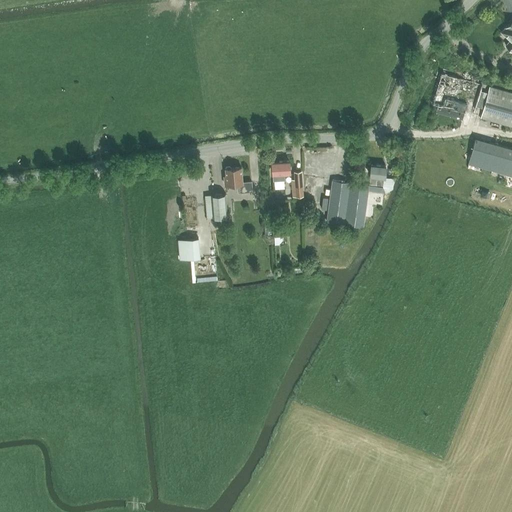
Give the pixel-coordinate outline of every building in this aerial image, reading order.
[(511,20),(510,22),(502,31),(510,40),(505,45),(511,51),(511,50),(511,20)] [(482,83),(443,71),(434,103),(465,112),(465,111),(474,114),(476,105),(484,108),(481,117),(511,126),(511,91),(491,85),(489,92),(481,89),(482,83)] [(511,147),(476,138),(468,163),(511,175),(511,147)] [(289,161),(272,162),(273,180),(274,180),(284,180),(285,180),(285,172),(290,172),(289,161)] [(371,164),(369,184),(384,185),(385,177),(386,166),(371,164)] [(224,168),(225,176),(224,176),(225,184),(236,183),(239,192),(252,191),(251,181),(243,182),(241,166),(224,168)] [(295,181),(292,182),(293,195),(303,195),(301,171),(294,171),(295,178),(295,181)] [(332,179),(326,222),(364,227),(370,184),(332,179)] [(225,193),(211,194),(213,218),(227,217),(225,193)] [(269,200),(260,200),(260,210),(270,210),(269,200)] [(282,236),(274,236),(275,244),(279,244),(283,240),(282,236)] [(178,237),(178,257),(200,257),(199,237),(178,237)] [(215,273),(214,254),(203,254),(204,258),(209,258),(210,273),(215,273)]
